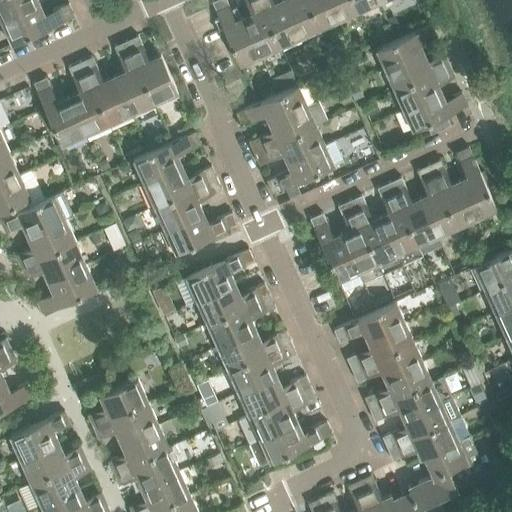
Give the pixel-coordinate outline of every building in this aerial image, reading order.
[(39,2),(38,0),(0,0),(0,17),(1,20),(39,2)] [(260,54),(243,16),(235,19),(226,0),(213,0),(212,1),(240,63),(260,54)] [(280,45),(259,0),(244,0),(251,12),(243,16),(260,54),(280,45)] [(300,36),(283,0),(277,0),(275,1),(273,0),(259,0),(280,45),(300,36)] [(319,27),(306,0),(283,0),(300,36),(319,27)] [(339,19),(330,0),(306,0),(319,27),(339,19)] [(358,10),(354,0),(330,0),(339,19),(358,10)] [(378,1),(377,0),(354,0),(358,10),(378,1)] [(12,43),(74,15),(68,2),(44,13),(39,2),(1,20),(12,43)] [(424,51),(420,44),(437,36),(431,24),(376,49),(385,68),(424,51)] [(178,91),(160,53),(149,58),(138,34),(126,40),(154,102),(178,91)] [(154,102),(126,40),(114,45),(125,69),(114,74),(131,113),(154,102)] [(394,88),(449,64),(443,52),(427,59),(424,51),(385,68),(394,88)] [(131,113),(114,74),(103,79),(92,55),(80,61),(108,123),(131,113)] [(108,123),(80,61),(68,66),(79,90),(68,95),(85,133),(108,123)] [(441,91),(438,83),(454,76),(449,64),(394,88),(403,108),(441,91)] [(85,133),(68,95),(57,100),(46,76),(33,82),(61,144),(85,133)] [(364,96),(358,83),(349,87),(355,100),(364,96)] [(269,121),(307,104),(298,84),(235,112),(241,125),(265,114),(269,121)] [(353,100),(346,87),(338,91),(344,105),(353,100)] [(412,128),(467,104),(461,91),(445,98),(441,91),(403,108),(412,128)] [(253,152),(316,123),(327,118),(318,98),(307,104),(269,121),(272,129),(248,140),(253,152)] [(380,110),(376,99),(362,105),(367,116),(380,110)] [(286,161),(325,143),(316,123),(253,152),(259,164),(283,153),(286,161)] [(0,154),(9,150),(0,130),(0,154)] [(182,165),(177,154),(201,143),(195,130),(133,158),(143,181),(182,165)] [(272,192),(334,164),(344,159),(334,139),(325,143),(286,161),(290,168),(266,179),(272,192)] [(68,155),(63,145),(57,147),(62,158),(68,155)] [(497,208),(468,145),(455,151),(466,175),(459,179),(476,217),(497,208)] [(0,182),(20,173),(10,151),(9,150),(0,154),(0,182)] [(476,217),(459,179),(451,182),(440,158),(428,163),(456,226),(476,217)] [(456,226),(428,163),(416,169),(427,193),(419,196),(437,235),(456,226)] [(154,205),(216,177),(211,165),(187,176),(182,165),(143,181),(154,205)] [(21,209),(45,198),(31,168),(20,173),(0,182),(0,210),(18,202),(21,209)] [(437,235),(419,196),(412,200),(401,176),(389,181),(417,244),(437,235)] [(203,210),(198,200),(222,189),(216,177),(154,205),(164,228),(203,210)] [(422,255),(417,244),(389,181),(377,187),(388,211),(380,214),(402,264),(422,255)] [(1,218),(0,218),(6,231),(22,224),(27,235),(65,217),(73,213),(63,190),(54,194),(45,198),(21,209),(1,218)] [(402,264),(380,214),(372,218),(361,194),(349,199),(383,273),(402,264)] [(383,273),(349,199),(337,205),(348,229),(341,232),(358,270),(363,282),(383,273)] [(110,211),(105,200),(94,205),(99,217),(110,211)] [(175,251),(237,223),(232,211),(207,221),(203,210),(164,228),(175,251)] [(358,270),(341,232),(333,236),(322,211),(309,217),(338,280),(358,270)] [(21,265),(76,240),(65,217),(27,235),(32,245),(15,253),(21,265)] [(86,263),(76,240),(21,265),(26,277),(43,270),(48,280),(86,263)] [(235,282),(230,271),(254,260),(248,247),(186,275),(197,299),(235,282)] [(485,288),(511,275),(511,247),(474,264),(485,288)] [(42,312),(97,287),(86,263),(48,280),(53,291),(36,299),(42,312)] [(511,303),(511,275),(485,288),(495,311),(511,303)] [(207,322),(269,294),(264,282),(240,293),(235,282),(197,299),(207,322)] [(256,328),(251,317),(275,306),(269,294),(207,322),(217,345),(256,328)] [(367,338),(405,321),(396,300),(333,329),(339,341),(363,330),(367,338)] [(505,334),(511,330),(511,303),(495,311),(505,334)] [(351,369),(414,341),(405,321),(367,338),(370,346),(346,357),(351,369)] [(228,368),(290,340),(285,328),(261,339),(256,328),(217,345),(228,368)] [(188,343),(183,333),(174,337),(179,347),(188,343)] [(0,353),(11,349),(5,337),(0,338),(0,353)] [(276,374),(271,363),(295,352),(290,340),(228,368),(238,391),(276,374)] [(384,377),(423,360),(414,341),(351,369),(357,381),(381,370),(384,377)] [(0,380),(4,379),(0,369),(0,367),(16,361),(11,349),(0,353),(0,380)] [(369,409),(432,380),(423,360),(384,377),(388,385),(364,396),(369,409)] [(249,414),(311,386),(305,374),(281,385),(276,374),(238,391),(249,414)] [(432,380),(369,409),(372,414),(375,420),(399,409),(402,417),(440,400),(451,394),(443,375),(432,380)] [(148,401),(137,377),(99,394),(104,406),(88,413),(93,425),(148,401)] [(208,378),(196,383),(205,404),(206,405),(217,399),(208,378)] [(0,409),(32,395),(26,382),(9,390),(4,379),(0,380),(0,409)] [(297,420),(292,409),(316,398),(311,386),(249,414),(238,419),(249,442),(297,420)] [(488,401),(484,393),(476,397),(480,405),(488,401)] [(387,447),(449,419),(440,400),(402,417),(406,424),(382,435),(387,447)] [(159,424),(148,401),(93,425),(99,437),(115,430),(120,441),(159,424)] [(58,441),(53,430),(70,422),(64,410),(9,434),(20,458),(58,441)] [(449,419),(387,447),(392,459),(417,448),(420,457),(424,455),(459,439),(470,434),(460,414),(449,419)] [(259,465),(324,436),(332,432),(326,420),(302,431),(297,420),(249,442),(259,465)] [(114,471),(169,447),(159,424),(120,441),(125,452),(109,459),(114,471)] [(487,473),(470,434),(459,439),(424,455),(432,474),(428,476),(438,495),(487,473)] [(30,481),(85,456),(80,444),(63,452),(58,441),(20,458),(30,481)] [(179,470),(169,447),(114,471),(120,483),(136,476),(141,487),(179,470)] [(216,454),(206,458),(209,466),(219,462),(216,454)] [(79,487),(74,476),(91,468),(85,456),(30,481),(41,504),(79,487)] [(132,511),(146,511),(190,493),(179,470),(141,487),(146,498),(129,505),(132,511)] [(398,511),(392,497),(390,493),(382,497),(371,473),(359,479),(373,511),(398,511)] [(445,511),(438,495),(428,476),(409,485),(411,488),(392,497),(398,511),(445,511)] [(373,511),(359,479),(347,484),(358,508),(350,511),(373,511)] [(44,511),(85,511),(106,503),(100,490),(84,498),(79,487),(41,504),(44,511)] [(350,511),(348,511),(341,511),(332,491),(320,496),(326,511),(350,511)] [(198,511),(190,493),(146,511),(198,511)] [(326,511),(320,496),(308,502),(312,511),(326,511)] [(110,511),(106,503),(85,511),(110,511)]
